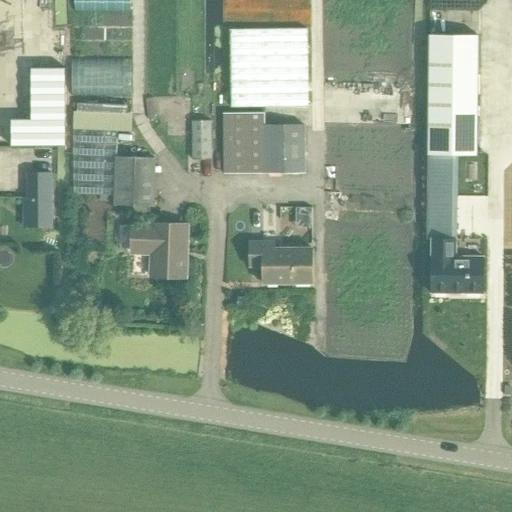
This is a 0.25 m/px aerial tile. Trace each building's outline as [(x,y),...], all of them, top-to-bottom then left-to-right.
[(74,0),(74,11),(130,11),(130,0),(74,0)] [(231,109),(307,108),(306,29),(230,30),(231,109)] [(477,35),(429,35),(428,155),(428,196),(456,197),(456,182),(448,182),(449,155),(456,155),(476,155),(477,35)] [(73,129),(130,131),(131,116),(74,113),(73,129)] [(265,127),(264,115),(223,115),(224,175),(304,175),(304,127),(265,127)] [(191,161),(210,161),(210,125),(191,125),(191,161)] [(73,196),(112,198),(112,207),(152,209),(154,161),(114,159),(115,133),(76,131),(73,196)] [(11,194),(54,195),(54,183),(12,182),(11,194)] [(23,214),(43,214),(43,227),(52,227),(52,198),(28,198),(23,198),(23,214)] [(431,239),(455,239),(456,223),(428,223),(427,239),(431,239)] [(120,229),(119,250),(151,251),(151,255),(150,280),(183,281),(185,230),(151,229),(151,231),(132,230),(120,229)] [(430,246),(430,299),(482,300),(482,263),(453,263),(453,246),(430,246)] [(260,269),(260,287),(310,288),(311,253),(272,253),(272,247),(248,247),(248,269),(260,269)]
